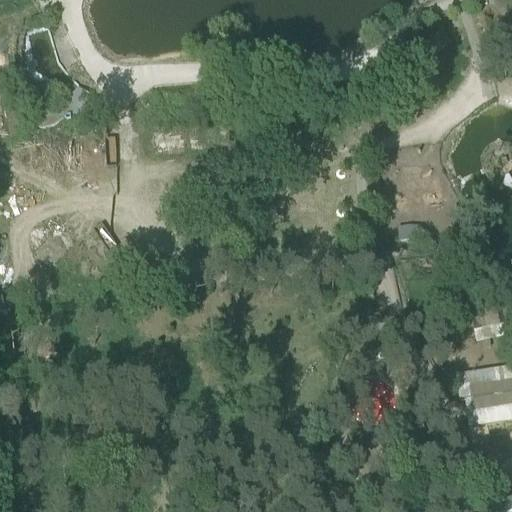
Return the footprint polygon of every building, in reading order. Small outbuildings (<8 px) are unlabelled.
[(34,110),(29,111),(30,128),(41,132),(52,130),(65,121),(65,120),(89,115),(91,99),(89,93),(87,94),(86,91),(74,93),(74,96),(70,97),(71,98),(59,101),(61,109),(53,109),(52,98),(33,99),(34,110)] [(419,246),(426,240),(423,236),(415,242),(410,242),(406,246),(406,251),(410,255),(415,255),(419,251),(419,246)] [(476,346),(504,340),(499,312),(470,317),(476,346)] [(468,431),(511,424),(511,369),(456,378),(460,407),(464,406),(465,412),(468,431)] [(511,511),(511,503),(488,511),(511,511)]
